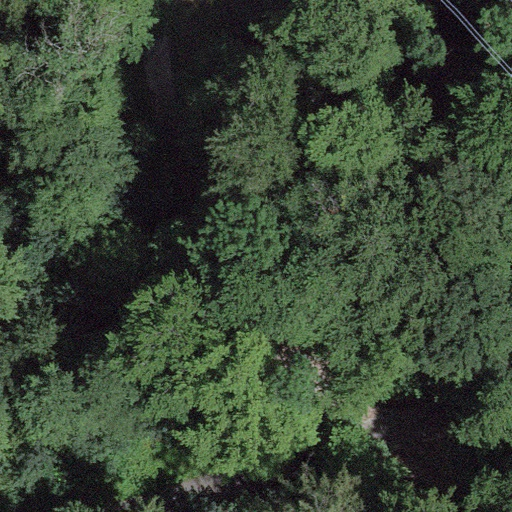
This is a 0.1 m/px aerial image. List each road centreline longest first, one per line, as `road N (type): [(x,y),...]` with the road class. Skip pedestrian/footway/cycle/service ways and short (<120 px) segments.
road 1 (track): [(481,511),(239,309),(154,47),(148,0)]
road 2 (track): [(511,382),(384,437),(128,511)]
